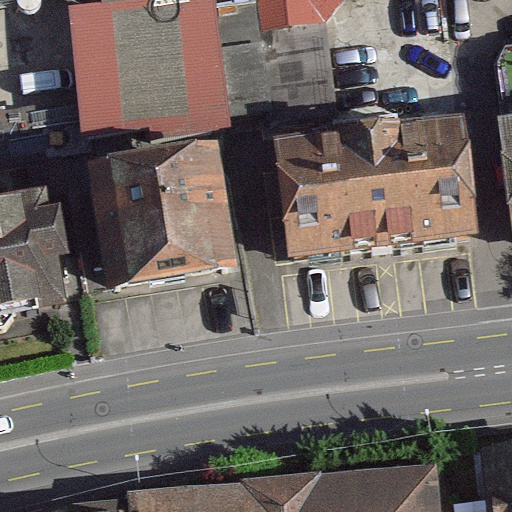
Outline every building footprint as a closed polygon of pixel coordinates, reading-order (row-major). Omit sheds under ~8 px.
[(343,0),(259,0),(262,26),(345,17),(343,0)] [(480,135),(291,151),(300,261),(489,246),(480,135)] [(99,182),(119,296),(247,274),(227,160),(99,182)] [(0,212),(0,319),(74,306),(56,203),(0,212)] [(511,511),(511,454),(493,456),(497,511),(511,511)] [(449,511),(447,475),(142,498),(141,511),(449,511)]
